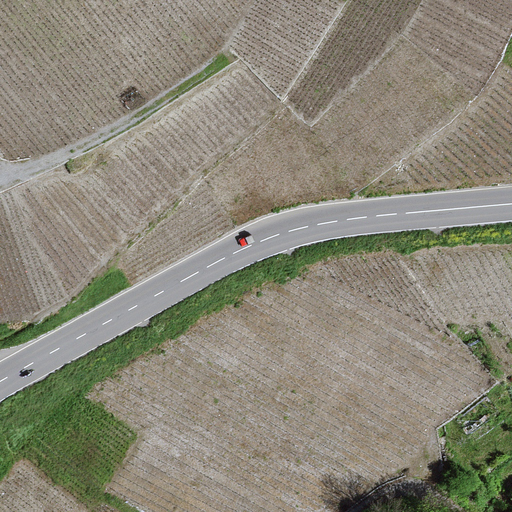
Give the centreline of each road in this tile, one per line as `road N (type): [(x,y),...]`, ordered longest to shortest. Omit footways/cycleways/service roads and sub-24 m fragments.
road 1 (tertiary): [(0,379),(294,226),(511,203)]
road 2 (track): [(0,175),(89,146),(228,61)]
